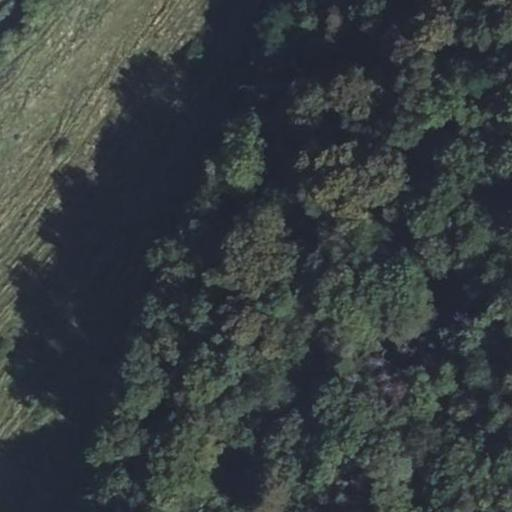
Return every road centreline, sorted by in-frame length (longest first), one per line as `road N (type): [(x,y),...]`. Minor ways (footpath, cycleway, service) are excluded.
road 1 (track): [(318,0),(96,511)]
road 2 (track): [(397,511),(414,436),(457,356),(511,291)]
